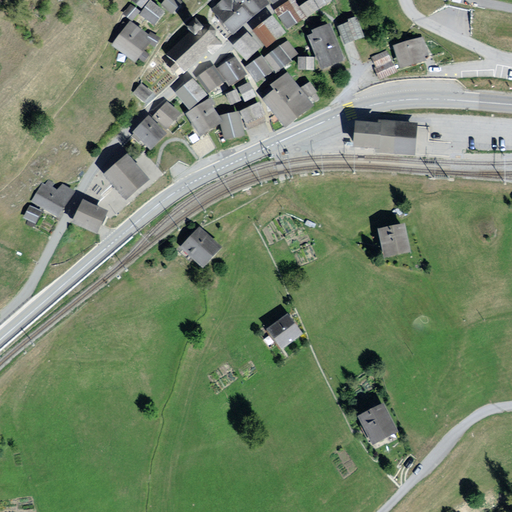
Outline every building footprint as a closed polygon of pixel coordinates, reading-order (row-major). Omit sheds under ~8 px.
[(167,0),(164,4),(174,12),(182,3),(179,0),(167,0)] [(223,0),(213,10),(235,34),(252,19),(234,0),(223,0)] [(243,0),(255,15),(270,5),(266,0),(243,0)] [(294,0),(293,0),(278,11),(290,29),(307,18),(294,0)] [(311,0),(302,7),(309,16),(319,9),(312,0),(311,0)] [(316,0),(320,8),(331,3),(329,0),(316,0)] [(164,11),(152,1),(142,14),(154,24),(164,11)] [(139,11),(131,5),(124,13),(132,19),(139,11)] [(254,30),(268,48),(286,33),(273,16),(254,30)] [(195,35),(203,27),(195,18),(187,26),(190,30),(195,35)] [(340,27),(347,45),(363,38),(356,20),(340,27)] [(113,44),(136,62),(150,43),(146,40),(147,37),(128,23),(113,44)] [(190,30),(165,56),(185,76),(208,53),(211,56),(223,45),(215,38),(215,31),(211,26),(203,27),(195,35),(190,30)] [(311,36),(323,66),(343,58),(330,26),(315,32),(316,34),(311,36)] [(159,38),(152,34),(148,39),(155,44),(159,38)] [(234,47),(246,62),(261,50),(249,35),(234,47)] [(397,47),(404,66),(424,60),(422,55),(427,53),(422,39),(397,47)] [(267,56),(278,70),(298,55),(287,41),(267,56)] [(373,56),(378,67),(392,61),(387,50),(373,56)] [(247,67),(257,81),(271,71),(260,57),(247,67)] [(300,57),(299,68),(314,69),(315,58),(300,57)] [(219,70),(229,85),(245,75),(235,60),(219,70)] [(377,69),(381,79),(398,72),(394,62),(377,69)] [(198,78),(209,93),(223,83),(212,68),(198,78)] [(267,101),(286,126),(311,106),(287,76),(271,89),(276,95),(267,101)] [(176,94),(189,109),(206,96),(193,80),(176,94)] [(240,88),(246,101),(256,96),(250,83),(240,88)] [(135,92),(146,101),(152,92),(142,84),(135,92)] [(309,84),(303,88),(308,96),(314,92),(309,84)] [(227,94),(231,104),(241,100),(237,90),(227,94)] [(189,113),(203,135),(222,123),(212,108),(217,105),(212,98),(189,113)] [(155,114),(167,127),(181,114),(169,101),(155,114)] [(243,112),(248,123),(265,115),(260,104),(243,112)] [(225,138),(242,135),(239,112),(221,115),(225,138)] [(132,133),(151,153),(168,137),(149,117),(132,133)] [(399,149),(414,150),(415,129),(357,125),(356,146),(377,148),(399,149)] [(115,183),(127,197),(145,182),(125,159),(107,175),(115,183)] [(31,201),(60,216),(70,197),(58,190),(42,182),(31,201)] [(62,183),(58,190),(70,197),(74,190),(62,183)] [(75,222),(96,232),(105,214),(102,213),(83,204),(75,222)] [(42,210),(29,205),(24,218),(37,223),(42,210)] [(382,230),(388,256),(409,251),(403,225),(382,230)] [(184,248),(202,264),(218,248),(209,239),(200,231),(184,248)] [(272,330),(285,346),(300,334),(288,318),(272,330)] [(362,419),(374,442),(394,431),(381,408),(362,419)]
